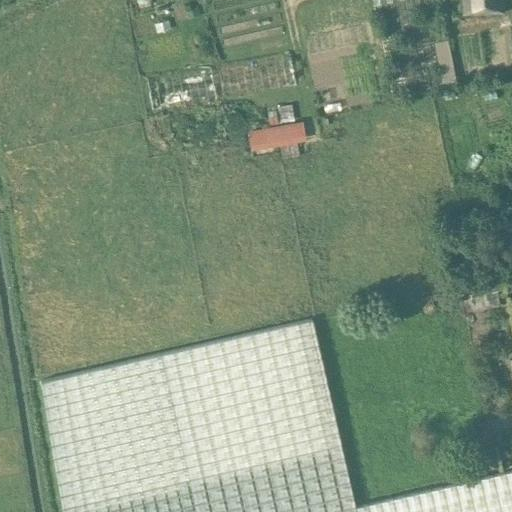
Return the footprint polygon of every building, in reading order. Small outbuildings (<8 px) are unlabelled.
[(440,0),(373,0),(394,98),(457,85),(440,0)] [(462,0),(463,14),(506,12),(505,0),(462,0)] [(151,108),(295,85),(290,53),(146,76),(151,108)] [(303,122),(247,126),(249,148),(305,143),(303,122)] [(511,511),(511,470),(355,507),(312,319),(41,381),(62,508),(62,511),(511,511)] [(489,462),(486,450),(468,455),(471,466),(489,462)]
